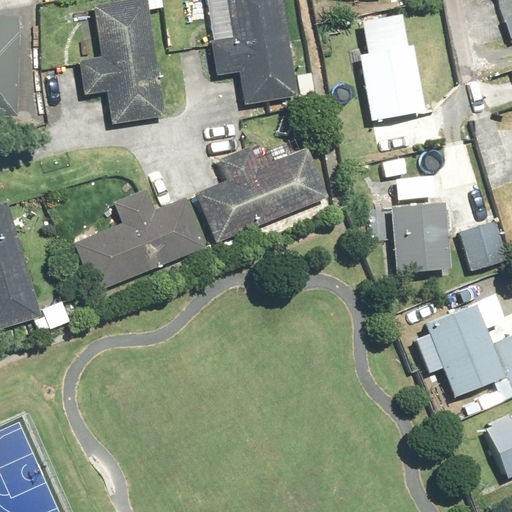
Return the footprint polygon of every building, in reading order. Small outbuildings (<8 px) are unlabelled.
[(157,116),(140,0),(126,0),(88,5),(95,57),(71,60),(76,96),(100,93),(105,123),(157,116)] [(290,98),(273,0),(221,0),(228,37),(206,41),(212,77),(235,73),(240,106),(290,98)] [(183,2),(161,4),(167,54),(189,52),(183,2)] [(511,15),(500,20),(507,41),(511,39),(511,15)] [(408,47),(351,57),(363,122),(420,111),(408,47)] [(60,81),(39,85),(43,109),(64,105),(60,81)] [(414,125),(379,130),(383,153),(417,148),(414,125)] [(188,193),(208,243),(319,199),(299,149),(253,168),(245,147),(212,160),(220,180),(188,193)] [(427,177),(390,181),(393,203),(429,199),(427,177)] [(67,241),(87,291),(198,249),(179,198),(147,210),(138,187),(105,200),(113,223),(67,241)] [(0,324),(33,316),(0,202),(0,324)] [(437,206),(384,209),(388,277),(441,274),(437,206)] [(492,223),(453,233),(463,276),(503,266),(492,223)] [(30,323),(36,335),(68,322),(59,301),(38,310),(41,318),(30,323)] [(469,307),(417,328),(447,400),(498,379),(469,307)] [(511,411),(475,428),(499,480),(511,474),(511,411)]
